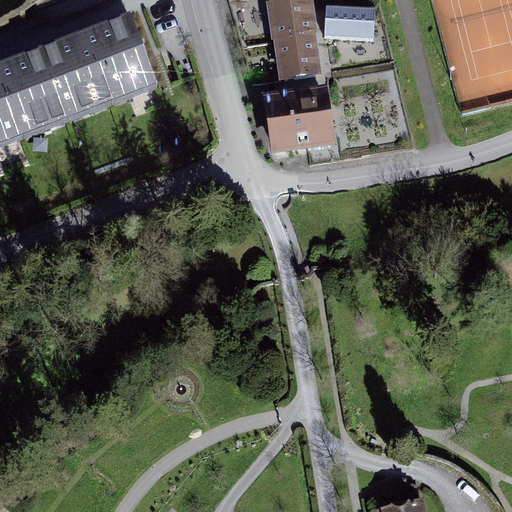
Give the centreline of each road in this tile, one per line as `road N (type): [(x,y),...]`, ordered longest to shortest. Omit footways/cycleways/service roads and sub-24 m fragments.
road 1 (residential): [(0,258),(202,179),(256,179)]
road 2 (residential): [(256,179),(378,175),(511,143)]
road 3 (residential): [(256,179),(203,0)]
road 4 (unknown): [(139,0),(0,54)]
